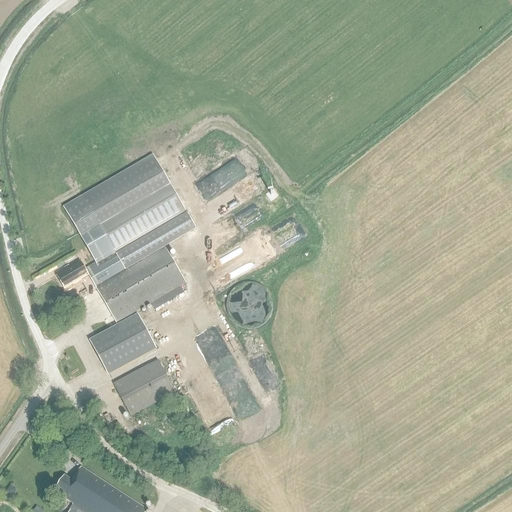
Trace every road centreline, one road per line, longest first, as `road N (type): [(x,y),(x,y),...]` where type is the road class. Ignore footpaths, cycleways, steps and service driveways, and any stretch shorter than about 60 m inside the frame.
road 1 (unclassified): [(224,511),(118,460),(58,381)]
road 2 (unclassified): [(58,381),(0,242)]
